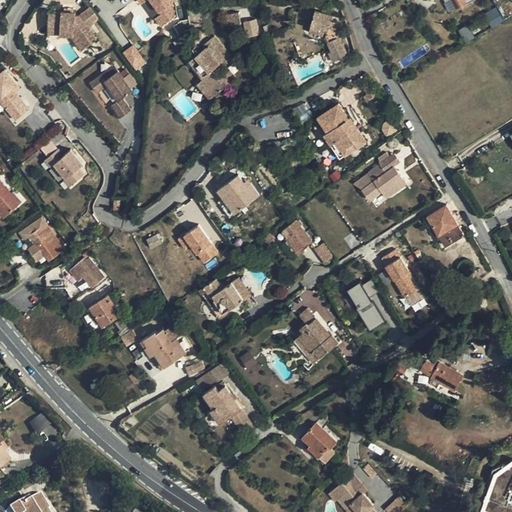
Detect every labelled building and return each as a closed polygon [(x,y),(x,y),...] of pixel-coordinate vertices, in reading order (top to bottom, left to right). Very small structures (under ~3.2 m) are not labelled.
[(146,0),(155,0),(164,11),(158,15),(165,24),(178,14),(174,0),(146,0)] [(445,0),(452,10),(456,8),(451,0),(445,0)] [(511,14),(511,9),(506,0),(465,26),(472,39),(511,14)] [(98,16),(90,5),(79,14),(75,13),(75,10),(73,10),(64,9),(61,9),(48,8),(47,22),(60,23),(62,26),(61,32),(71,33),(81,47),(96,37),(87,25),(98,16)] [(327,31),(326,36),(332,50),(329,51),(334,60),(348,53),(340,37),(342,36),(337,25),(330,23),(331,20),(332,14),(315,10),(310,26),(327,31)] [(239,12),(225,14),(227,26),(241,23),(239,12)] [(245,38),(259,36),(257,20),(243,22),(245,38)] [(60,23),(47,22),(46,30),(61,32),(62,26),(60,23)] [(309,31),(326,36),(327,31),(310,26),(309,31)] [(214,34),(202,44),(204,46),(189,59),(204,77),(203,79),(215,94),(216,94),(236,78),(229,70),(220,78),(213,70),(220,65),(223,68),(234,59),(214,34)] [(122,53),(136,71),(147,63),(133,45),(122,53)] [(116,65),(108,70),(112,76),(120,70),(116,65)] [(108,70),(93,80),(100,90),(110,83),(120,97),(114,102),(122,113),(132,106),(123,95),(133,88),(120,70),(112,76),(108,70)] [(4,75),(0,78),(0,98),(2,101),(0,103),(0,104),(8,114),(11,111),(22,122),(31,113),(15,96),(12,93),(17,89),(4,75)] [(209,99),(215,94),(203,79),(197,84),(209,99)] [(351,128),(354,126),(360,121),(354,111),(347,115),(338,102),(317,116),(326,130),(322,133),(328,143),(331,141),(335,149),(332,151),(337,158),(360,143),(351,128)] [(11,111),(8,114),(18,125),(22,122),(11,111)] [(364,141),(354,126),(351,128),(360,143),(364,141)] [(62,150),(50,162),(57,169),(60,166),(72,179),(71,180),(77,187),(91,175),(85,168),(89,165),(75,151),(68,157),(62,150)] [(394,166),(399,162),(393,154),(380,163),(386,171),(394,166)] [(386,171),(380,163),(369,171),(378,184),(367,192),(375,204),(387,195),(389,195),(406,183),(394,166),(386,171)] [(215,192),(233,216),(260,196),(248,180),(244,183),(238,175),(215,192)] [(0,213),(4,217),(21,202),(13,192),(11,193),(0,180),(0,213)] [(340,181),(330,189),(333,193),(343,185),(340,181)] [(446,245),(465,234),(447,204),(428,216),(446,245)] [(64,249),(42,216),(21,231),(26,238),(32,234),(38,242),(30,249),(38,260),(46,254),(51,260),(60,254),(59,253),(64,249)] [(300,220),(297,221),(296,221),(285,229),(289,235),(292,234),(302,248),(312,241),(301,226),(302,224),(300,220)] [(182,236),(203,265),(219,253),(198,224),(182,236)] [(262,250),(270,245),(268,240),(260,246),(262,250)] [(323,262),(333,256),(324,242),(314,249),(323,262)] [(379,272),(393,263),(391,259),(398,253),(391,243),(370,258),(367,253),(361,257),(368,267),(374,264),(379,272)] [(257,259),(255,256),(244,264),(246,267),(257,259)] [(90,290),(103,280),(87,260),(84,262),(82,260),(68,272),(77,283),(81,279),(90,290)] [(396,268),(393,263),(379,272),(383,278),(396,268)] [(223,312),(228,308),(243,298),(232,281),(224,287),(217,277),(199,289),(204,295),(208,292),(210,296),(211,295),(223,312)] [(347,291),(368,331),(389,320),(369,280),(347,291)] [(231,312),(228,308),(223,312),(211,295),(210,296),(208,292),(204,295),(219,317),(220,317),(222,317),(224,316),(231,312)] [(103,325),(121,314),(109,295),(91,306),(103,325)] [(308,307),(299,314),(307,323),(309,321),(310,323),(316,317),(308,307)] [(123,334),(131,329),(123,317),(115,323),(123,334)] [(303,332),(298,335),(312,351),(314,349),(319,356),(333,346),(339,341),(332,333),(328,336),(326,334),(328,332),(316,317),(310,323),(309,321),(307,323),(300,329),(303,332)] [(173,324),(166,329),(173,339),(177,337),(181,335),(173,324)] [(187,352),(181,344),(177,347),(172,341),(173,339),(166,329),(165,327),(157,332),(156,330),(142,340),(152,355),(157,352),(166,366),(187,352)] [(123,334),(120,335),(127,345),(139,337),(133,328),(131,329),(123,334)] [(314,361),(319,356),(314,349),(312,351),(298,335),(295,338),(314,361)] [(181,344),(177,337),(173,339),(172,341),(177,347),(181,344)] [(246,367),(256,361),(249,351),(240,358),(246,367)] [(161,369),(166,366),(157,352),(152,355),(161,369)] [(436,359),(434,362),(426,358),(420,368),(431,374),(431,375),(455,389),(463,374),(436,359)] [(202,360),(186,367),(190,375),(206,368),(202,360)] [(234,370),(227,360),(210,371),(217,381),(234,370)] [(395,368),(403,372),(406,367),(398,363),(395,368)] [(135,371),(129,375),(135,384),(142,379),(135,371)] [(210,371),(195,380),(201,387),(217,381),(210,371)] [(206,392),(215,406),(225,420),(232,415),(244,431),(252,425),(253,423),(235,398),(232,394),(223,382),(218,385),(216,384),(206,392)] [(221,422),(225,420),(215,406),(211,409),(221,422)] [(311,408),(299,416),(310,427),(317,421),(320,417),(311,408)] [(29,423),(38,434),(50,423),(40,413),(29,423)] [(329,446),(331,447),(336,440),(317,421),(310,427),(303,435),(311,443),(308,445),(320,456),(329,446)] [(335,451),(331,447),(329,446),(320,456),(325,461),(335,451)] [(0,468),(10,461),(4,453),(0,448),(0,468)] [(354,472),(340,482),(345,489),(344,491),(354,504),(360,511),(362,511),(371,505),(374,503),(361,486),(364,484),(354,472)] [(24,498),(10,507),(12,511),(50,511),(48,509),(48,508),(50,507),(42,494),(41,493),(39,492),(32,497),(30,499),(30,501),(27,502),(24,498)] [(399,496),(385,509),(388,511),(398,511),(406,505),(399,496)] [(130,511),(134,505),(128,502),(123,511),(125,511),(130,511)]
